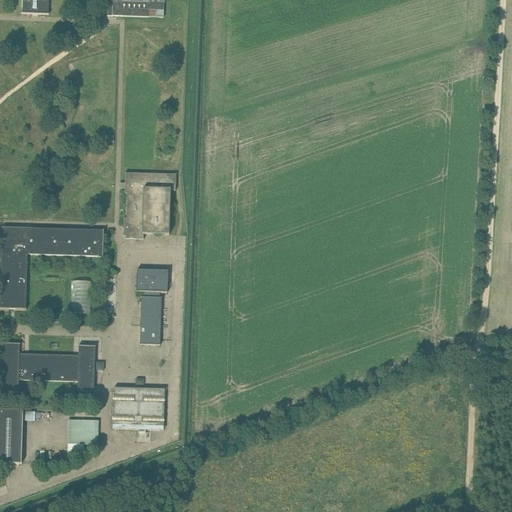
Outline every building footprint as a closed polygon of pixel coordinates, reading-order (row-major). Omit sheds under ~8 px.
[(22,0),(22,13),(48,14),(48,0),(102,0),(102,2),(108,2),(107,16),(163,18),(163,0),(22,0)] [(124,218),(123,240),(142,240),(142,235),(169,236),(170,192),(175,192),(176,175),(124,173),(124,184),(119,184),(119,188),(124,188),(124,193),(126,193),(126,218),(124,218)] [(1,229),(0,271),(0,309),(25,310),(26,256),(102,258),(103,232),(1,229)] [(167,293),(167,271),(136,270),(136,292),(143,292),(143,297),(141,297),(140,345),(159,345),(161,298),(159,298),(159,293),(167,293)] [(90,314),(91,282),(71,282),(70,314),(90,314)] [(113,324),(115,313),(103,311),(101,322),(113,324)] [(0,344),(0,390),(17,391),(18,381),(77,383),(77,393),(93,393),(94,348),(78,347),(78,357),(18,355),(19,345),(0,344)] [(163,431),(164,390),(113,388),(112,430),(163,431)] [(0,463),(20,465),(22,412),(0,411),(0,463)] [(99,422),(68,421),(67,445),(98,446),(99,422)]
